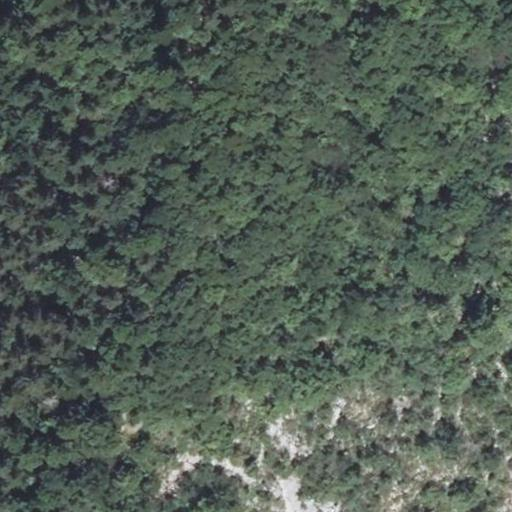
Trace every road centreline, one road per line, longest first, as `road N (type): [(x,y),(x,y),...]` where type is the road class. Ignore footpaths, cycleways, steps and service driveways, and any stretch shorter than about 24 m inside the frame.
road 1 (track): [(82,511),(129,397),(173,217)]
road 2 (track): [(173,217),(196,0)]
